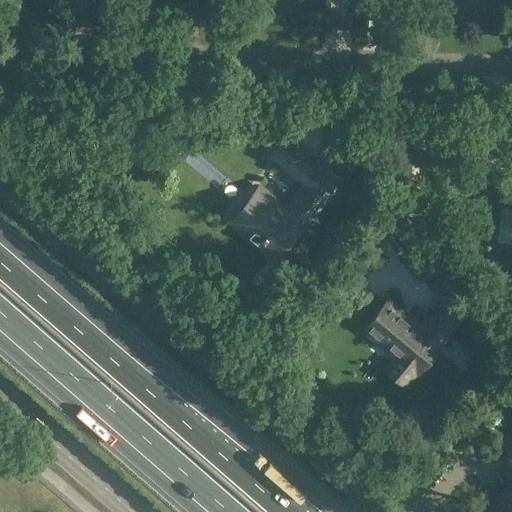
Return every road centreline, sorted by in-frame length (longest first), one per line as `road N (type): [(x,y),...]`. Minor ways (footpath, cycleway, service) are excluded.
road 1 (residential): [(392,511),(0,177)]
road 2 (residential): [(0,41),(511,60)]
road 3 (motorway): [(295,511),(0,254)]
road 4 (motorway): [(0,322),(216,511)]
road 5 (primary): [(124,511),(0,401)]
